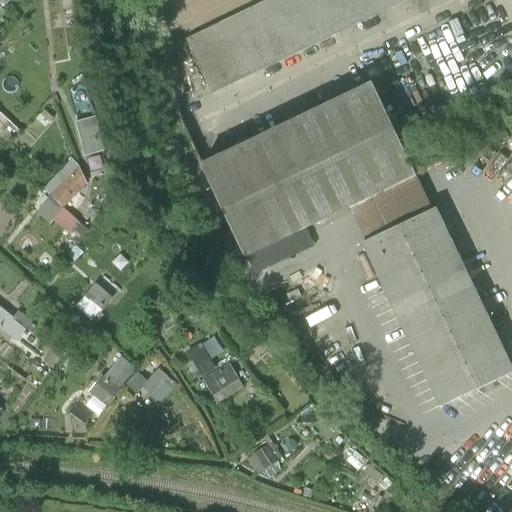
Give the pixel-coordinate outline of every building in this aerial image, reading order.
[(278,0),(187,44),(213,96),(414,0),(278,0)] [(375,85),(202,166),(245,256),(307,227),(353,206),(417,175),(375,85)] [(434,211),(417,175),(353,206),(369,242),(434,211)] [(369,242),(365,244),(442,406),(511,373),(511,363),(439,209),(434,211),(369,242)] [(315,243),(307,227),(245,256),(252,272),(315,243)] [(97,323),(119,297),(100,281),(78,307),(97,323)] [(0,300),(0,324),(31,345),(42,328),(0,300)] [(95,393),(114,406),(141,366),(122,353),(95,393)] [(213,353),(199,358),(212,393),(243,381),(238,367),(220,373),(213,353)] [(164,402),(181,384),(162,366),(145,384),(164,402)] [(0,416),(10,402),(0,395),(0,416)]
